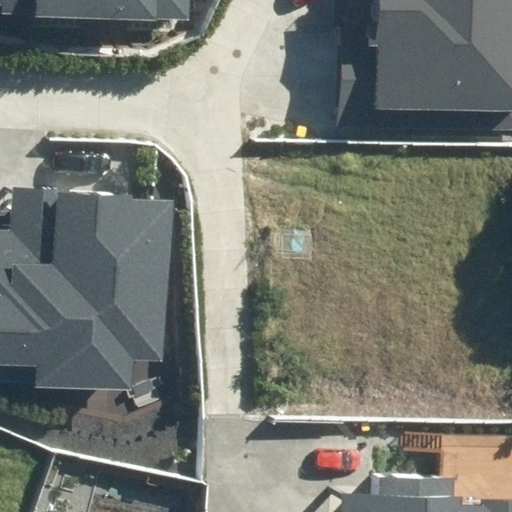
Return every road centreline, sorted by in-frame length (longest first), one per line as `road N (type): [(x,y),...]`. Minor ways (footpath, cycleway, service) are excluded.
road 1 (residential): [(217,406),(204,108)]
road 2 (residential): [(0,97),(204,108)]
